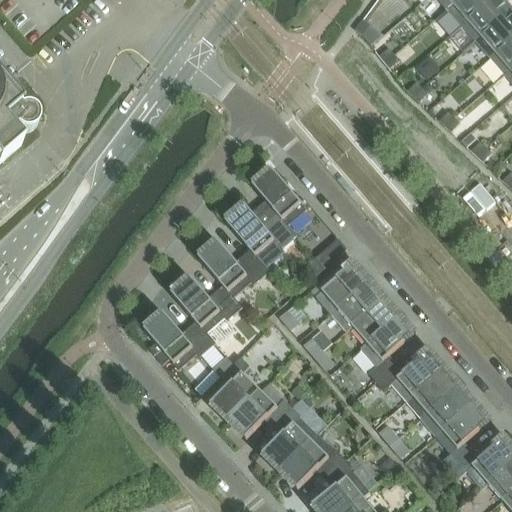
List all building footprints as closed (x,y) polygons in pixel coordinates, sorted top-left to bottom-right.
[(434,0),(447,13),(462,0),(434,0)] [(462,29),(495,0),(462,0),(447,13),(447,14),(448,14),(462,29)] [(476,45),(511,14),(511,13),(506,6),(509,3),(506,0),(495,0),(462,29),(476,45)] [(490,62),(511,42),(511,14),(476,45),(490,62)] [(362,39),(370,28),(363,23),(355,33),(362,39)] [(504,78),(511,71),(511,42),(490,62),(504,78)] [(385,66),(395,58),(390,52),(380,59),(379,60),(385,66)] [(391,72),(400,64),(395,58),(385,66),(390,73),(391,72)] [(417,85),(409,94),(408,94),(414,100),(423,91),(417,85)] [(0,165),(20,148),(11,138),(29,122),(0,88),(0,165)] [(420,105),(429,96),(423,91),(414,100),(420,106),(421,106),(420,105)] [(446,130),(455,121),(449,115),(440,124),(439,125),(446,130)] [(452,135),(460,127),(455,121),(446,130),(452,136),(453,136),(452,135)] [(467,150),(477,142),(471,136),(462,144),(467,150)] [(477,160),(486,151),(480,145),(472,154),(471,155),(477,160)] [(484,165),(492,157),(486,151),(477,160),(484,166),(484,165)] [(273,173),(253,190),(277,218),(282,224),(284,223),(289,229),(307,213),(273,173)] [(509,190),(511,186),(511,175),(504,184),(503,184),(509,190)] [(297,238),(284,223),(282,224),(277,218),(263,230),(246,209),(226,226),(250,254),(255,260),(256,259),(274,244),(281,252),(297,238)] [(324,273),(348,253),(338,242),(315,262),(324,273)] [(209,254),(199,262),(223,290),(228,296),(229,295),(235,301),(252,286),(254,289),(270,275),(267,271),(256,259),(255,260),(250,254),(243,260),(236,266),(219,245),(209,254)] [(322,295),(316,300),(318,302),(331,318),(369,286),(354,268),(322,295)] [(235,301),(229,295),(228,296),(223,290),(209,302),(191,281),(172,298),(196,326),(201,332),(202,331),(207,337),(225,321),(227,324),(243,310),(235,301)] [(369,286),(331,318),(344,333),(346,336),(352,330),(384,303),(369,286)] [(292,301),(300,294),(294,287),(286,294),(292,301)] [(367,348),(399,320),(384,303),(352,330),(367,348)] [(300,327),(289,314),(280,322),(291,335),(300,327)] [(215,346),(207,337),(202,331),(201,332),(196,326),(182,338),(164,317),(145,334),(156,346),(149,352),(164,369),(170,364),(179,374),(198,358),(200,360),(215,346)] [(367,348),(361,353),(363,355),(375,369),(376,370),(369,377),(376,386),(397,368),(390,359),(415,338),(399,320),(367,348)] [(324,355),(313,342),(304,349),(315,362),(324,355)] [(335,368),(324,355),(315,362),(326,375),(335,368)] [(397,368),(376,386),(384,395),(392,388),(393,390),(407,406),(445,373),(429,355),(405,376),(397,368)] [(227,360),(215,373),(222,380),(234,368),(227,360)] [(231,388),(211,408),(212,409),(229,425),(260,394),(243,377),(250,369),(241,361),(234,368),(222,380),(231,388)] [(445,373),(407,406),(422,423),(460,390),(445,373)] [(299,404),(309,393),(301,386),(291,397),(299,404)] [(460,390),(422,423),(437,440),(474,407),(460,390)] [(274,432),(293,412),(284,403),(277,411),(260,394),(229,425),(246,442),(247,443),(266,424),(274,432)] [(474,407),(437,440),(448,454),(451,457),(444,464),(452,473),(473,455),(465,446),(490,425),(474,407)] [(281,476),(317,439),(300,422),(301,420),(293,412),(274,432),(282,439),(263,459),(264,460),(264,459),(281,476)] [(399,442),(390,432),(381,439),(390,450),(399,442)] [(325,483),(346,464),(336,454),(334,455),(317,439),(281,476),(298,492),(297,493),(298,493),(317,474),(325,483)] [(408,453),(399,442),(390,450),(399,460),(408,453)] [(473,455),(452,473),(459,482),(467,475),(482,493),(488,488),(511,466),(511,451),(504,442),(480,463),(473,455)] [(389,461),(380,469),(387,478),(397,470),(389,461)] [(348,511),(363,500),(369,495),(354,477),(356,475),(346,464),(325,483),(334,492),(313,510),(314,511),(314,510),(315,511),(348,511)] [(503,505),(511,496),(511,466),(488,488),(503,505)] [(509,511),(511,511),(511,496),(503,505),(509,511)] [(373,511),(363,500),(348,511),(373,511)]
